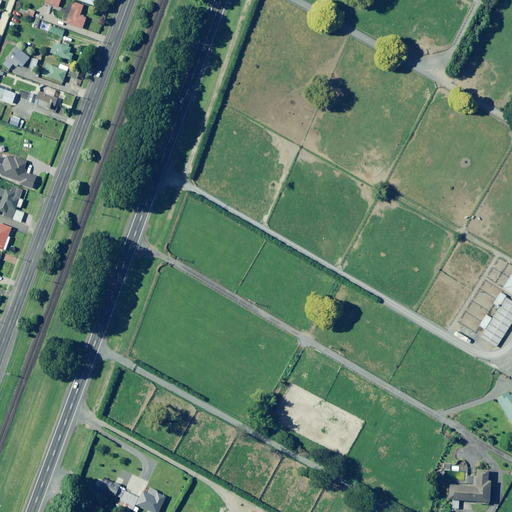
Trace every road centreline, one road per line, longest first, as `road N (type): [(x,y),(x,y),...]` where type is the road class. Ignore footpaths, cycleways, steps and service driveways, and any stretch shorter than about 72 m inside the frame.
road 1 (primary): [(33,511),(224,0)]
road 2 (track): [(158,176),(489,359),(511,337)]
road 3 (secondary): [(0,350),(128,0)]
road 4 (unknown): [(134,241),(434,415)]
road 5 (track): [(511,124),(288,0)]
road 6 (unknown): [(71,411),(214,484),(238,511)]
